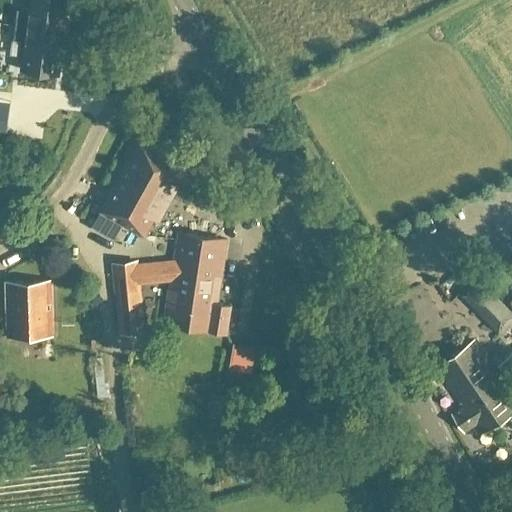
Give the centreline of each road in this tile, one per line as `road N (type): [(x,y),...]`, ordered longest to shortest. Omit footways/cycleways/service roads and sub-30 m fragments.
road 1 (tertiary): [(477,511),(436,421),(203,42)]
road 2 (unclassified): [(0,258),(55,209),(134,91),(203,42)]
